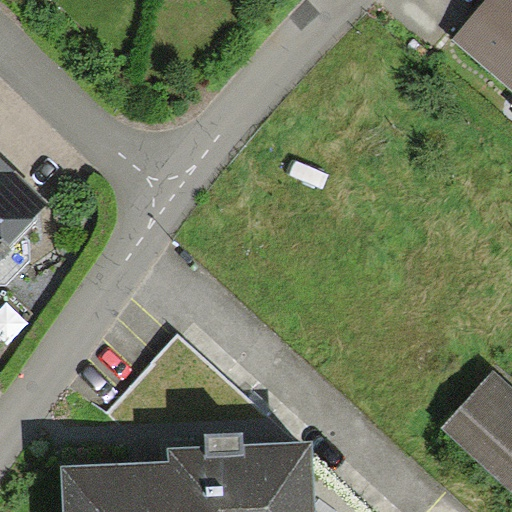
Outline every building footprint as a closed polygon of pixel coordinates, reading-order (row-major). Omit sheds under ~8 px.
[(511,0),(494,0),(481,14),(455,43),(511,94),(511,0)] [(27,264),(27,239),(55,210),(0,157),(0,286),(5,287),(27,264)] [(136,362),(141,427),(199,422),(194,358),(136,362)] [(446,433),(511,491),(511,394),(494,378),(446,433)] [(313,511),(312,457),(172,460),(172,473),(66,475),(67,511),(313,511)]
